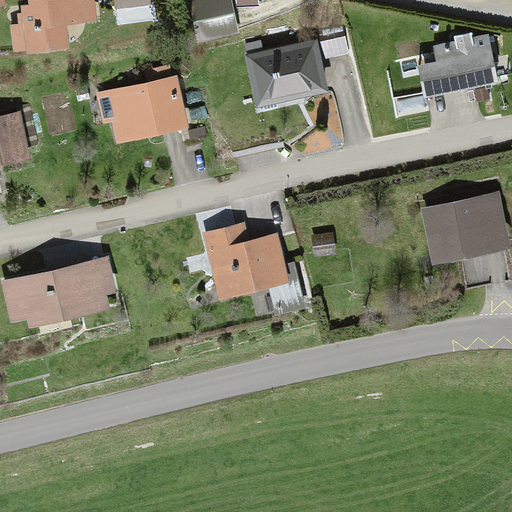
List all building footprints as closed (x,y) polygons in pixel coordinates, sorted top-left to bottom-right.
[(10,29),(12,50),(80,44),(78,22),(95,21),(92,0),(25,0),(27,8),(18,9),(20,28),(10,29)] [(422,66),(427,94),(497,83),(490,38),(433,47),(435,64),(422,66)] [(315,41),(246,54),(256,105),(325,92),(315,41)] [(173,80),(98,95),(103,120),(114,118),(119,140),(183,127),(173,80)] [(0,163),(29,157),(21,114),(0,118),(0,163)] [(498,195),(424,208),(434,260),(507,247),(498,195)] [(247,215),(203,225),(220,293),(290,276),(278,227),(252,233),(247,215)] [(115,308),(103,260),(14,280),(20,306),(37,303),(42,324),(115,308)]
